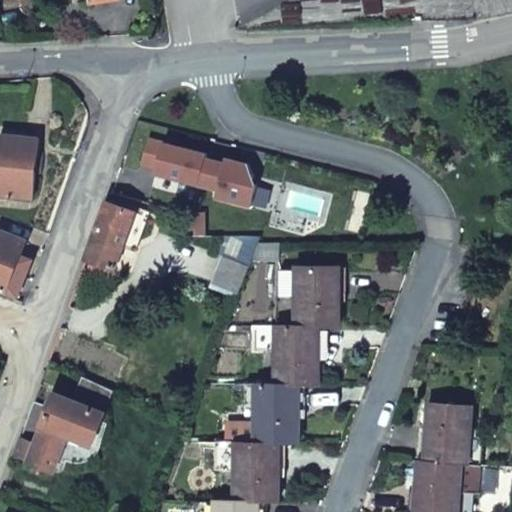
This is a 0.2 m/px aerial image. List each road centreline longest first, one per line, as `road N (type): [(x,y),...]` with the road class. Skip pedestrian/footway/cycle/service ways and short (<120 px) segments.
road 1 (residential): [(341,511),(431,267),(434,207),(410,183),(351,155),(267,135),(236,116),(207,53)]
road 2 (residential): [(130,58),(0,456)]
road 3 (residential): [(207,53),(511,37)]
road 4 (residential): [(0,67),(130,58)]
